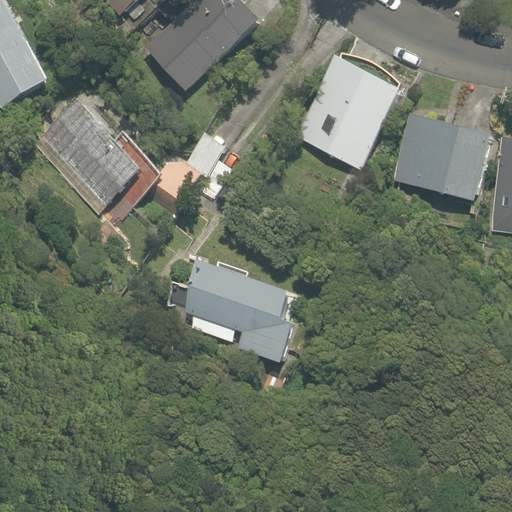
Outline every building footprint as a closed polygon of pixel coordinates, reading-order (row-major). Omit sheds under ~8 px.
[(0,0),(0,98),(6,110),(57,82),(12,0),(0,0)] [(110,0),(125,16),(142,0),(110,0)] [(203,0),(151,48),(191,92),(268,21),(248,0),(203,0)] [(300,137),(367,172),(409,92),(343,57),(300,137)] [(110,208),(150,172),(86,102),(38,145),(99,213),(107,206),(110,208)] [(397,181),(481,203),(498,135),(415,114),(397,181)] [(210,177),(229,149),(209,136),(190,163),(206,174),(210,177)] [(495,231),(511,233),(511,138),(507,138),(495,231)] [(14,159),(3,168),(13,180),(24,172),(14,159)] [(204,190),(218,198),(236,170),(223,161),(204,190)] [(158,183),(185,203),(206,174),(190,163),(172,164),(158,183)] [(243,349),(286,364),(300,324),(289,321),(299,293),(208,262),(191,313),(199,316),(195,330),(236,344),(240,331),(248,333),(243,349)] [(265,389),(280,396),(287,382),(272,375),(265,389)]
